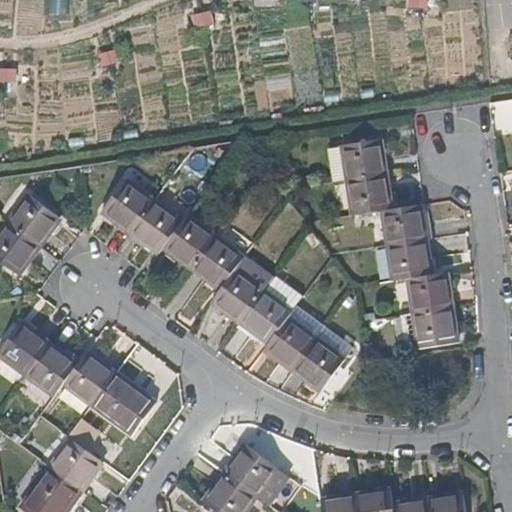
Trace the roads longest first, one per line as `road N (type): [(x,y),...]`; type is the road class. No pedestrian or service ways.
road 1 (residential): [(498,431),(480,183),(456,150)]
road 2 (residential): [(498,431),(348,440),(306,430),(223,387)]
road 3 (track): [(171,0),(33,50),(0,44)]
road 4 (residential): [(223,387),(95,287)]
road 5 (residential): [(223,387),(138,511)]
